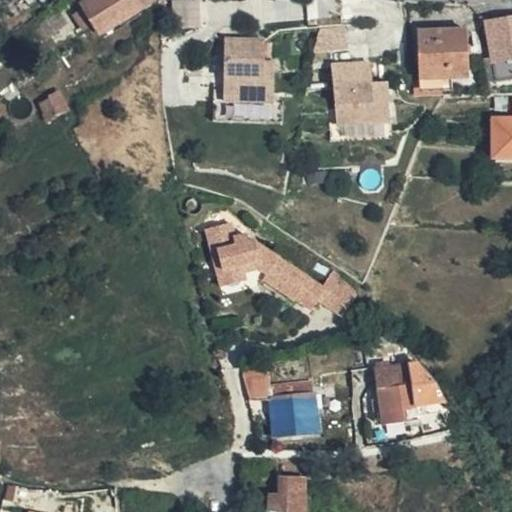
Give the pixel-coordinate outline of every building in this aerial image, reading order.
[(158,3),(156,0),(95,0),(88,4),(106,34),(158,4),(158,3)] [(176,0),(177,24),(201,24),(200,0),(176,0)] [(511,22),(487,26),(493,64),(511,61),(511,22)] [(481,53),(480,30),(417,32),(418,79),(466,78),(466,54),(481,53)] [(319,36),(314,57),(344,52),(343,32),(319,36)] [(222,44),(223,106),(272,104),(273,66),(263,67),(262,44),(222,44)] [(511,61),(493,64),(496,84),(511,80),(511,61)] [(371,85),(370,66),(328,70),(334,129),(390,124),(386,84),(371,85)] [(73,112),(62,93),(43,104),(53,124),(73,112)] [(511,120),(495,121),(496,157),(511,157),(511,120)] [(229,223),(205,230),(219,280),(242,272),(261,267),(260,264),(268,262),(272,264),(263,279),(294,299),(295,297),(312,308),(319,298),(343,313),(356,295),(345,282),(332,269),(323,285),(254,242),(254,241),(247,243),(245,234),(233,238),(229,223)] [(242,272),(219,280),(221,289),(245,281),(242,272)] [(425,365),(413,367),(416,385),(418,385),(422,408),(446,404),(441,384),(425,365)] [(390,372),(381,373),(384,391),(416,385),(413,367),(390,372)] [(273,386),(271,372),(246,376),(254,400),(275,399),(273,386)] [(316,393),(315,380),(273,386),(275,399),(280,436),(321,430),(316,393)] [(424,420),(422,408),(418,385),(416,385),(384,391),(385,400),(378,401),(384,425),(390,424),(391,426),(424,420)] [(303,511),(285,511),(286,475),(284,475),(282,496),(270,496),(268,511),(303,511)] [(306,476),(286,475),(285,511),(303,511),(304,511),(306,480),(306,476)]
